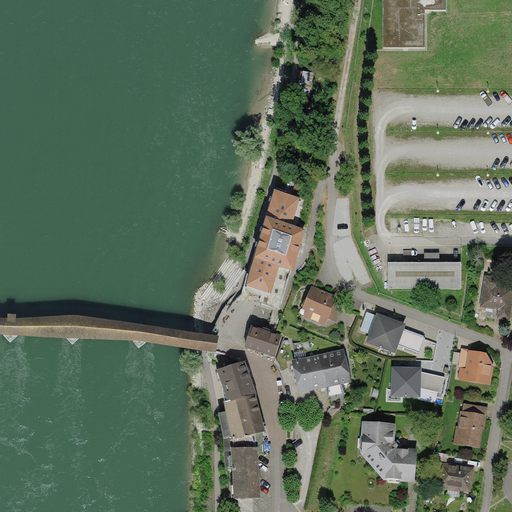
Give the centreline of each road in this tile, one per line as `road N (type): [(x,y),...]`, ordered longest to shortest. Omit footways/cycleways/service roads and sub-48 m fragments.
road 1 (residential): [(483,511),(507,357),(501,346),(354,292),(332,273),(334,148),(355,7)]
road 2 (residential): [(277,511),(272,410),(260,367),(244,356)]
